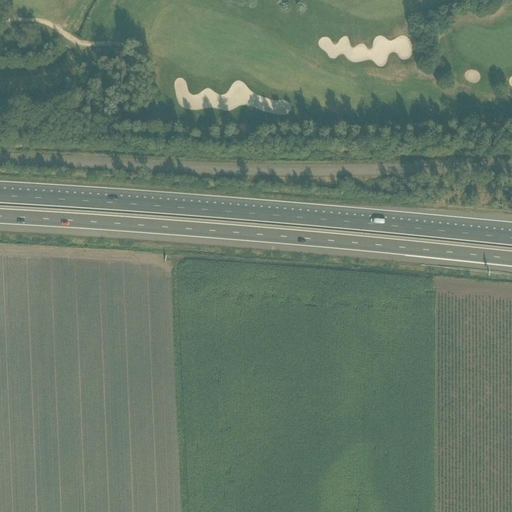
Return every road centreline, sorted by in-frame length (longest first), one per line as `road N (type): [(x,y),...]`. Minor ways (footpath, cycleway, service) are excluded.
road 1 (motorway): [(0,217),(511,259)]
road 2 (motorway): [(511,236),(0,196)]
road 3 (unclassified): [(511,168),(0,158)]
road 4 (track): [(83,0),(67,34),(85,55),(63,81),(0,93)]
